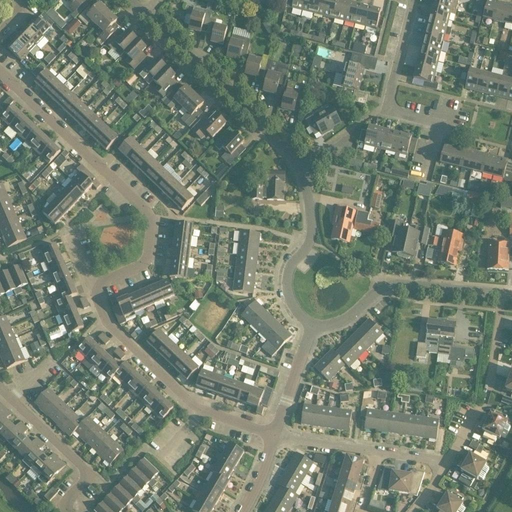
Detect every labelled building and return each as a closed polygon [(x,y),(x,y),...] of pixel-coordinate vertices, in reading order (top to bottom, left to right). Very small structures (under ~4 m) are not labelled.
[(69,0),(73,4),(69,8),(75,13),(71,17),(74,20),(88,5),(83,0),(69,0)] [(302,12),(305,0),(293,0),(292,9),(302,12)] [(305,0),(302,12),(313,14),(316,0),(305,0)] [(316,0),(313,14),(323,17),(327,0),(316,0)] [(335,0),(327,0),(323,17),(334,20),(339,1),(335,0)] [(456,12),(459,0),(433,0),(432,6),(456,12)] [(487,0),(483,19),(494,21),(498,3),(488,0),(487,0)] [(339,1),(334,20),(344,22),(349,3),(339,1)] [(349,3),(344,22),(355,25),(360,6),(349,3)] [(494,21),(504,24),(509,5),(498,3),(494,21)] [(86,26),(91,21),(96,26),(108,13),(100,4),(91,14),(87,9),(78,18),(86,26)] [(360,6),(355,25),(365,28),(370,9),(360,6)] [(430,16),(448,21),(450,14),(455,16),(456,12),(432,6),(430,16)] [(370,9),(365,28),(376,30),(381,11),(370,9)] [(201,33),(203,23),(209,24),(210,19),(212,12),(206,11),(205,15),(193,12),(192,16),(189,16),(187,16),(185,17),(184,23),(185,24),(187,25),(189,26),(188,30),(201,33)] [(113,34),(108,30),(117,21),(108,13),(96,26),(101,31),(96,36),(99,39),(96,42),(101,47),(104,43),(113,34)] [(53,32),(50,29),(54,24),(43,14),(39,18),(37,16),(29,24),(44,39),(44,38),(46,41),(53,34),(53,32)] [(427,27),(451,33),(452,30),(447,28),(448,21),(430,16),(427,27)] [(227,28),(221,27),(222,23),(221,22),(210,19),(209,24),(207,31),(213,33),(211,43),(223,46),(227,28)] [(66,25),(62,21),(57,26),(62,30),(66,25)] [(22,32),(36,46),(44,39),(29,24),(29,25),(31,26),(24,34),(22,32)] [(69,25),(63,31),(69,37),(74,31),(69,25)] [(424,37),(443,42),(445,36),(450,37),(451,33),(427,27),(424,37)] [(234,29),(233,36),(249,39),(250,32),(234,29)] [(37,47),(36,47),(36,46),(22,32),(14,40),(29,54),(30,54),(32,55),(37,49),(37,47)] [(107,45),(120,58),(124,54),(137,40),(128,32),(120,41),(115,37),(107,45)] [(422,48),(440,53),(443,42),(424,37),(422,48)] [(239,61),(240,56),(246,58),(251,41),(245,39),(243,44),(231,41),(227,58),(239,61)] [(29,54),(14,40),(16,42),(8,50),(21,62),(29,54)] [(142,61),(138,57),(146,49),(137,40),(124,54),(129,59),(126,63),(134,70),(142,61)] [(67,47),(64,44),(57,51),(60,54),(67,47)] [(92,55),(84,47),(77,54),(85,62),(92,55)] [(419,58),(438,63),(440,53),(422,48),(419,58)] [(48,57),(52,62),(56,58),(51,53),(48,57)] [(498,60),(500,60),(505,61),(507,55),(501,54),(499,53),(498,60)] [(269,58),(263,56),(262,61),(250,58),(245,75),(257,78),(259,71),(265,72),(269,58)] [(52,62),(48,57),(44,61),(49,65),(52,62)] [(416,69),(435,74),(438,63),(419,58),(416,69)] [(149,86),(153,81),(166,68),(157,59),(148,68),(144,64),(136,73),(144,80),(143,81),(149,86)] [(364,69),(361,68),(363,62),(351,59),(350,65),(347,65),(346,67),(344,66),(341,75),(344,75),(344,76),(361,81),(364,69)] [(36,78),(45,69),(40,65),(32,74),(36,78)] [(102,77),(106,72),(100,66),(95,71),(102,77)] [(153,81),(158,86),(155,90),(163,98),(171,89),(167,85),(175,76),(166,68),(153,81)] [(275,95),(278,85),(284,87),(288,71),(278,68),(276,74),(268,72),(263,92),(275,95)] [(438,85),(432,84),(435,74),(416,69),(414,80),(424,82),(423,88),(436,91),(438,85)] [(476,92),(480,73),(469,70),(465,89),(476,92)] [(43,92),(55,79),(46,72),(35,84),(43,92)] [(480,73),(476,92),(486,95),(491,76),(480,73)] [(125,82),(130,87),(138,79),(133,74),(125,82)] [(354,98),(355,92),(358,92),(361,81),(344,76),(341,88),(344,89),(342,95),(354,98)] [(491,76),(486,95),(496,97),(501,78),(491,76)] [(105,89),(109,86),(101,78),(99,80),(103,84),(101,86),(105,89)] [(501,78),(496,97),(507,100),(511,81),(501,78)] [(55,79),(43,92),(51,99),(63,87),(55,79)] [(111,83),(118,89),(121,85),(115,79),(111,83)] [(296,85),(294,91),(287,89),(282,109),(294,112),(296,102),(302,104),(306,88),(296,85)] [(109,86),(105,89),(110,94),(113,90),(109,86)] [(63,87),(51,99),(59,107),(70,94),(63,87)] [(171,111),(177,104),(182,109),(195,95),(186,87),(177,96),(172,91),(161,102),(171,111)] [(70,94),(59,107),(67,114),(78,102),(70,94)] [(199,117),(195,113),(204,104),(195,95),(182,109),(187,113),(181,120),(189,128),(199,117)] [(129,97),(125,101),(130,105),(134,101),(129,97)] [(0,107),(0,108),(4,112),(13,103),(8,99),(0,107)] [(78,102),(67,114),(74,122),(86,109),(78,102)] [(340,124),(340,123),(329,104),(329,105),(331,109),(319,116),(318,113),(305,121),(309,128),(315,125),(322,136),(329,132),(327,130),(339,123),(340,124)] [(9,127),(21,115),(13,107),(1,119),(9,127)] [(86,109),(74,122),(82,129),(94,117),(86,109)] [(17,135),(29,122),(21,115),(9,127),(17,135)] [(216,115),(206,125),(201,121),(192,131),(201,140),(207,134),(212,139),(226,125),(216,115)] [(94,117),(82,129),(90,137),(102,124),(94,117)] [(25,142),(36,130),(29,122),(17,135),(25,142)] [(102,124),(90,137),(98,144),(110,132),(102,124)] [(2,131),(10,139),(15,133),(7,126),(2,131)] [(157,127),(154,131),(158,135),(162,131),(157,127)] [(375,149),(380,130),(369,127),(367,133),(362,131),(359,143),(364,144),(364,146),(375,149)] [(33,149),(44,137),(36,130),(25,142),(33,149)] [(380,130),(375,149),(385,151),(390,132),(380,130)] [(110,132),(98,144),(106,152),(118,140),(110,132)] [(235,152),(244,142),(235,134),(233,136),(229,132),(215,147),(219,151),(222,148),(227,153),(221,159),(230,167),(239,157),(235,152)] [(390,132),(385,151),(396,154),(401,135),(390,132)] [(401,135),(396,154),(394,160),(398,161),(400,155),(406,157),(407,153),(414,155),(418,140),(411,138),(401,135)] [(40,157),(52,145),(44,137),(33,149),(40,157)] [(127,159),(138,147),(130,139),(119,151),(127,159)] [(52,145),(40,157),(49,165),(60,152),(52,145)] [(450,166),(455,147),(444,145),(440,164),(450,166)] [(138,147),(127,159),(134,167),(146,154),(138,147)] [(455,147),(450,166),(461,169),(466,150),(455,147)] [(476,153),(466,150),(461,169),(472,172),(476,153)] [(199,151),(194,156),(197,159),(203,154),(199,151)] [(487,155),(476,153),(472,172),(482,174),(487,155)] [(146,154),(134,167),(142,174),(154,162),(146,154)] [(497,158),(487,155),(482,174),(493,177),(497,158)] [(503,180),(508,162),(508,161),(497,158),(493,177),(503,180)] [(64,164),(58,159),(54,163),(59,169),(64,164)] [(154,162),(142,174),(150,182),(162,169),(154,162)] [(511,163),(508,162),(503,180),(511,181),(511,163)] [(76,171),(80,175),(71,185),(83,197),(93,187),(90,184),(95,179),(81,166),(76,171)] [(222,167),(214,176),(219,181),(227,172),(222,167)] [(50,168),(46,172),(49,176),(54,171),(50,168)] [(162,169),(150,182),(158,189),(170,177),(162,169)] [(204,172),(201,176),(211,186),(215,182),(204,172)] [(285,183),(285,174),(267,173),(266,182),(268,182),(267,187),(252,186),(251,200),(262,201),(283,201),(284,183),(285,183)] [(170,177),(158,189),(166,197),(178,184),(170,177)] [(30,188),(34,192),(35,191),(40,185),(37,181),(30,188)] [(429,196),(430,184),(418,183),(416,195),(429,196)] [(178,184),(166,197),(174,204),(185,192),(178,184)] [(64,192),(76,204),(83,197),(71,185),(64,192)] [(76,204),(64,192),(57,199),(69,211),(76,204)] [(185,192),(174,204),(182,212),(193,200),(185,192)] [(201,207),(210,198),(204,193),(196,202),(201,207)] [(469,193),(466,204),(483,208),(486,198),(469,193)] [(0,211),(12,207),(7,196),(0,198),(0,211)] [(374,196),(371,208),(379,210),(382,198),(381,197),(374,196)] [(69,211),(57,199),(50,207),(62,218),(69,211)] [(0,225),(17,218),(12,207),(0,211),(0,225)] [(62,218),(50,207),(43,214),(55,226),(62,218)] [(223,208),(216,208),(215,218),(223,219),(223,208)] [(367,223),(369,215),(336,208),(332,225),(334,226),(331,240),(339,241),(344,217),(367,223)] [(344,217),(339,241),(349,244),(352,229),(377,235),(380,225),(367,223),(344,217)] [(3,237),(21,229),(17,218),(0,225),(0,230),(1,231),(3,237)] [(403,259),(409,231),(403,230),(404,225),(391,222),(388,238),(395,239),(392,253),(395,253),(398,258),(403,259)] [(175,235),(192,237),(193,226),(176,224),(175,235)] [(459,253),(461,253),(464,236),(447,232),(448,227),(440,225),(437,227),(435,237),(441,238),(440,242),(447,244),(447,245),(451,246),(451,248),(450,248),(449,250),(459,252),(459,253)] [(415,232),(409,231),(403,259),(408,260),(412,257),(415,258),(418,244),(425,246),(428,230),(416,228),(415,232)] [(21,229),(3,237),(6,243),(5,243),(7,249),(26,240),(21,229)] [(239,244),(259,246),(260,234),(240,232),(239,244)] [(192,237),(175,235),(173,246),(190,248),(192,237)] [(430,240),(428,246),(439,248),(440,242),(430,240)] [(459,252),(449,250),(450,248),(451,248),(451,246),(447,245),(447,244),(440,242),(439,248),(441,249),(438,263),(455,267),(459,253),(459,252)] [(508,271),(509,244),(488,243),(487,270),(508,271)] [(237,256),(257,258),(259,246),(239,244),(237,256)] [(44,262),(60,255),(55,245),(40,252),(44,262)] [(190,248),(173,246),(172,257),(189,259),(190,248)] [(49,272),(64,265),(60,255),(44,262),(49,272)] [(236,268),(256,270),(257,258),(237,256),(236,268)] [(189,259),(172,257),(171,267),(188,269),(189,259)] [(53,282),(68,275),(64,265),(49,272),(53,282)] [(8,271),(19,295),(22,293),(20,288),(28,285),(20,266),(8,271)] [(185,292),(186,281),(188,269),(171,267),(169,279),(179,280),(178,287),(185,292)] [(234,280),(254,282),(256,270),(236,268),(234,280)] [(0,274),(0,282),(5,294),(13,291),(15,296),(19,295),(8,271),(0,274)] [(57,292),(73,285),(68,275),(53,282),(57,292)] [(231,292),(233,292),(253,294),(254,282),(234,280),(233,290),(231,290),(231,292)] [(158,285),(157,286),(164,301),(174,297),(167,281),(158,285)] [(55,305),(77,295),(73,285),(57,292),(61,302),(55,305)] [(148,289),(147,290),(154,305),(155,305),(164,301),(157,286),(148,289)] [(139,293),(137,294),(144,310),(146,309),(154,305),(147,290),(139,293)] [(202,291),(194,292),(195,300),(203,299),(202,291)] [(130,297),(128,298),(134,314),(137,313),(144,310),(137,294),(130,297)] [(59,315),(75,308),(71,298),(77,296),(77,295),(55,305),(59,315)] [(84,310),(90,308),(86,298),(80,300),(84,310)] [(117,307),(113,309),(120,326),(126,323),(136,319),(134,314),(128,298),(121,301),(117,303),(117,304),(118,306),(117,307)] [(251,325),(264,311),(255,302),(241,316),(251,325)] [(63,325),(79,318),(75,308),(59,315),(63,325)] [(259,334),(273,319),(264,311),(251,325),(259,334)] [(0,332),(10,328),(5,317),(0,319),(0,332)] [(79,318),(63,325),(68,335),(83,328),(79,318)] [(268,342),(282,328),(273,319),(259,334),(268,342)] [(185,320),(181,324),(182,324),(169,337),(172,340),(179,331),(183,335),(191,326),(185,320)] [(361,329),(375,343),(383,334),(369,320),(361,329)] [(425,359),(426,352),(429,352),(429,354),(438,355),(442,322),(428,320),(425,345),(418,344),(416,358),(425,359)] [(465,350),(453,348),(455,324),(442,322),(438,355),(449,357),(448,362),(451,362),(450,368),(461,369),(462,363),(464,364),(465,350)] [(0,345),(15,339),(10,328),(0,332),(0,345)] [(282,328),(268,342),(273,347),(267,354),(272,358),(292,337),(282,328)] [(352,337),(366,351),(375,343),(361,329),(352,337)] [(391,340),(392,335),(387,330),(383,333),(388,338),(389,337),(391,340)] [(155,351),(167,339),(159,331),(147,344),(155,351)] [(102,342),(106,337),(103,334),(98,339),(102,342)] [(106,337),(102,342),(106,346),(110,341),(106,337)] [(366,351),(352,337),(344,346),(358,360),(366,351)] [(0,356),(1,358),(20,350),(15,339),(0,345),(0,356)] [(85,359),(97,347),(89,339),(77,351),(85,359)] [(167,339),(155,351),(163,359),(175,347),(167,339)] [(40,349),(37,343),(30,346),(33,352),(40,349)] [(209,357),(215,349),(211,344),(207,348),(208,349),(204,352),(209,357)] [(360,364),(356,361),(358,360),(344,346),(335,354),(332,351),(331,351),(346,365),(349,368),(350,368),(353,371),(355,371),(360,366),(360,364)] [(93,367),(105,354),(97,347),(85,359),(93,367)] [(175,347),(163,359),(171,366),(183,354),(175,347)] [(117,357),(122,352),(118,348),(114,353),(117,357)] [(215,349),(209,357),(213,359),(215,356),(215,357),(219,353),(215,349)] [(20,350),(1,358),(3,363),(4,363),(7,370),(25,362),(20,350)] [(346,365),(331,351),(323,359),(337,374),(346,365)] [(122,352),(117,357),(121,361),(126,356),(122,352)] [(101,374),(113,362),(105,354),(93,367),(101,374)] [(183,354),(171,366),(179,374),(191,362),(183,354)] [(328,382),(337,374),(323,359),(314,368),(328,382)] [(109,382),(126,364),(125,364),(120,369),(113,362),(101,374),(109,382)] [(191,362),(179,374),(187,382),(199,369),(191,362)] [(122,384),(133,371),(126,364),(109,382),(114,377),(122,384)] [(202,371),(196,388),(206,391),(207,391),(212,375),(214,369),(204,366),(202,372),(202,371)] [(130,391),(141,379),(133,371),(122,384),(130,391)] [(212,375),(207,391),(216,395),(217,395),(222,379),(222,378),(212,375)] [(79,382),(87,389),(89,387),(81,379),(79,382)] [(138,399),(149,386),(141,379),(130,391),(138,399)] [(222,379),(217,395),(226,398),(227,398),(233,382),(232,382),(222,379)] [(74,381),(70,385),(74,389),(78,385),(74,381)] [(233,382),(227,398),(237,402),(243,386),(233,382)] [(145,406),(157,394),(149,386),(138,399),(145,406)] [(243,386),(237,402),(248,405),(253,389),(243,386)] [(253,389),(248,405),(256,408),(258,409),(259,408),(259,406),(261,406),(267,408),(273,391),(265,388),(263,393),(261,392),(253,389)] [(43,413),(57,398),(48,390),(35,404),(40,409),(39,409),(43,413)] [(89,400),(93,396),(89,391),(85,395),(89,400)] [(153,414),(165,401),(157,394),(145,406),(153,414)] [(397,399),(401,400),(401,403),(405,404),(406,397),(398,396),(397,399)] [(64,401),(62,403),(57,398),(43,413),(47,417),(47,416),(52,421),(66,406),(65,406),(67,404),(64,401)] [(165,401),(153,414),(161,421),(173,409),(165,401)] [(313,427),(316,407),(304,405),(301,425),(313,427)] [(60,430),(75,415),(66,406),(52,421),(57,425),(57,426),(60,430)] [(316,407),(313,427),(325,429),(328,409),(316,407)] [(328,409),(325,429),(337,430),(339,410),(328,409)] [(339,410),(337,430),(349,432),(352,412),(339,410)] [(376,432),(379,412),(367,410),(364,430),(376,432)] [(0,435),(0,436),(11,425),(6,420),(12,415),(8,411),(0,419),(0,435)] [(110,412),(107,416),(111,420),(115,416),(110,412)] [(379,412),(376,432),(388,434),(391,414),(379,412)] [(481,421),(508,433),(510,428),(506,426),(507,423),(505,422),(507,417),(495,412),(493,416),(490,415),(489,417),(484,415),(481,421)] [(391,414),(388,434),(400,435),(403,416),(391,414)] [(70,437),(88,418),(83,423),(75,415),(60,430),(64,433),(65,432),(70,437)] [(403,416),(400,435),(412,437),(415,417),(403,416)] [(415,417),(412,437),(424,439),(427,419),(415,417)] [(83,441),(97,426),(88,418),(70,437),(75,432),(80,437),(79,438),(83,441)] [(427,419),(424,439),(436,441),(439,421),(427,419)] [(508,433),(481,421),(478,427),(483,430),(482,432),(485,433),(483,438),(495,443),(497,439),(499,440),(501,437),(505,439),(508,433)] [(9,443),(24,427),(20,423),(15,429),(11,425),(0,436),(1,437),(0,439),(0,440),(4,444),(7,442),(9,443)] [(92,449),(106,435),(97,426),(83,441),(87,445),(87,444),(92,449)] [(17,451),(27,440),(23,436),(28,431),(24,427),(9,443),(17,451)] [(100,458),(114,443),(106,435),(92,449),(97,453),(96,454),(100,458)] [(27,440),(17,451),(25,459),(41,443),(37,439),(32,444),(27,440)] [(476,450),(478,447),(479,445),(473,442),(470,447),(476,450)] [(30,470),(44,456),(39,452),(45,446),(41,443),(25,459),(22,462),(30,470)] [(114,443),(100,458),(104,461),(105,461),(110,466),(123,451),(114,443)] [(223,454),(238,463),(244,453),(229,444),(223,454)] [(460,461),(486,475),(489,470),(485,467),(486,465),(484,463),(486,459),(475,453),(472,457),(470,455),(469,458),(463,455),(460,461)] [(238,463),(223,454),(218,464),(233,472),(238,463)] [(290,464),(307,474),(313,464),(296,454),(290,464)] [(30,470),(39,478),(57,458),(53,455),(48,460),(44,456),(30,470)] [(327,459),(316,456),(314,462),(324,466),(327,459)] [(360,473),(366,475),(368,469),(362,467),(364,461),(346,456),(343,468),(360,473)] [(39,478),(38,480),(45,486),(47,486),(58,474),(62,478),(69,471),(65,467),(66,466),(57,458),(39,478)] [(155,486),(157,483),(153,480),(159,473),(144,459),(136,468),(155,486)] [(486,475),(460,461),(457,466),(462,469),(461,472),(463,473),(461,477),(459,481),(470,488),(475,480),(477,481),(479,478),(483,481),(486,475)] [(233,472),(218,464),(212,473),(229,483),(227,481),(233,472)] [(284,475),(301,485),(307,474),(290,464),(284,475)] [(136,468),(127,477),(142,491),(148,485),(152,489),(155,486),(136,468)] [(360,473),(343,468),(339,479),(362,486),(364,481),(358,479),(360,473)] [(399,494),(402,474),(393,472),(394,469),(385,468),(377,491),(389,493),(389,492),(399,494)] [(402,474),(399,494),(409,495),(409,496),(417,497),(424,474),(411,472),(410,475),(402,474)] [(229,483),(212,473),(214,474),(209,483),(224,492),(229,483)] [(277,485),(298,497),(295,495),(301,485),(284,475),(277,485)] [(142,491),(127,477),(119,485),(138,503),(140,501),(136,497),(142,491)] [(362,486),(339,479),(336,491),(353,496),(355,490),(361,492),(362,486)] [(224,492),(209,483),(203,493),(218,501),(224,492)] [(119,485),(111,494),(125,508),(131,502),(135,506),(138,503),(119,485)] [(274,497),(292,507),(298,497),(277,485),(280,487),(274,497)] [(49,503),(58,494),(53,489),(44,498),(49,503)] [(332,502),(355,509),(357,503),(351,502),(353,496),(336,491),(332,502)] [(437,499),(456,511),(463,511),(465,510),(461,508),(463,505),(460,504),(463,500),(452,492),(449,496),(447,495),(446,497),(440,494),(437,499)] [(218,501),(203,493),(198,502),(213,511),(218,501)] [(111,494),(102,503),(112,511),(121,511),(125,508),(111,494)] [(155,494),(150,499),(153,502),(154,503),(155,502),(159,498),(155,494)] [(268,507),(276,511),(288,511),(292,507),(274,497),(268,507)] [(456,511),(437,499),(433,505),(438,508),(437,511),(438,511),(456,511)] [(211,511),(213,511),(198,502),(192,511),(211,511)] [(354,511),(355,509),(332,502),(329,511),(354,511)] [(94,511),(112,511),(102,503),(94,511)] [(141,511),(143,511),(145,510),(138,503),(135,506),(141,511)]
